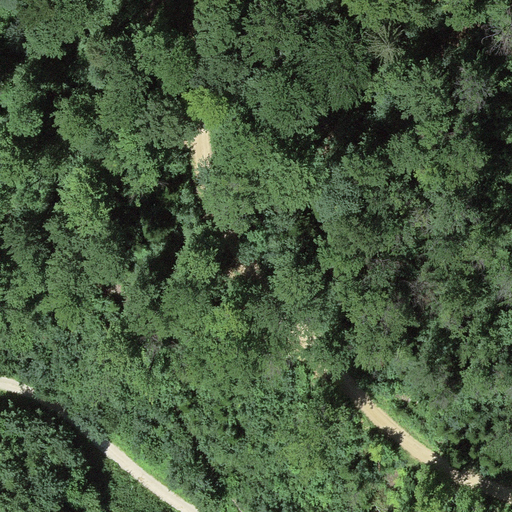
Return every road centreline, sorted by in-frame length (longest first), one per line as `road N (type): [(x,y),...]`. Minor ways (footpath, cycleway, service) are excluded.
road 1 (track): [(511,498),(410,448),(237,249),(203,184),(192,126),(224,0)]
road 2 (track): [(191,511),(45,398),(0,382)]
